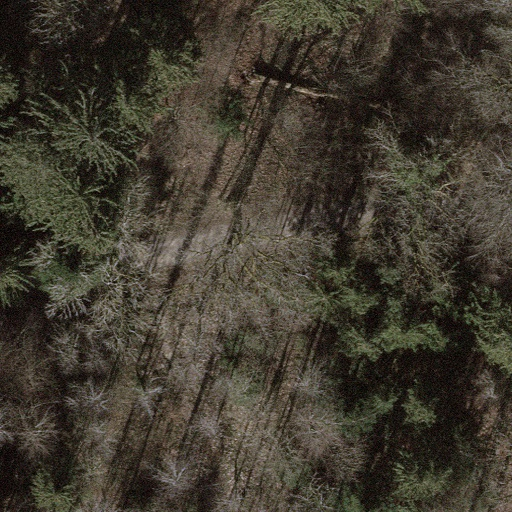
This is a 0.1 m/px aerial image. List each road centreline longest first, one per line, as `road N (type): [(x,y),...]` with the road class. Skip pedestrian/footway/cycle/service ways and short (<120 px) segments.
road 1 (motorway): [(0,221),(511,134)]
road 2 (track): [(511,209),(368,212),(0,281)]
